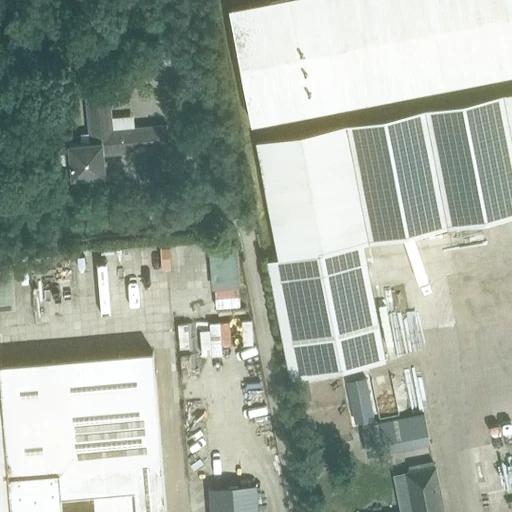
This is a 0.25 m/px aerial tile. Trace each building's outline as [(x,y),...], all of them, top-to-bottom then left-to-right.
[(511,0),(269,0),(231,8),(253,122),(511,71),(511,0)] [(0,33),(13,21),(0,8),(0,33)] [(0,83),(0,90),(12,103),(22,93),(7,77),(0,83)] [(61,167),(63,190),(86,188),(85,177),(106,175),(104,154),(146,150),(148,171),(171,169),(166,125),(113,130),(109,87),(86,89),(91,143),(69,145),(71,166),(61,167)] [(280,259),(511,213),(511,91),(257,142),(280,259)] [(209,283),(239,283),(238,240),(209,241),(209,283)] [(160,244),(160,266),(173,266),(173,244),(160,244)] [(368,264),(272,282),(291,378),(386,360),(368,264)] [(200,322),(200,352),(230,352),(230,322),(200,322)] [(0,369),(12,511),(166,511),(153,351),(0,364),(0,369)] [(0,511),(12,511),(0,369),(0,511)] [(366,377),(354,380),(362,422),(375,419),(366,377)] [(364,436),(373,434),(378,454),(431,443),(425,412),(361,426),(364,436)] [(319,447),(309,449),(314,475),(324,473),(319,447)] [(446,511),(437,465),(405,471),(412,511),(446,511)] [(257,511),(256,484),(211,488),(212,511),(257,511)]
